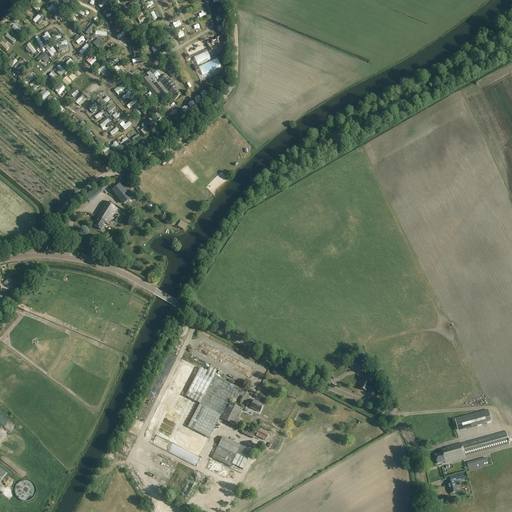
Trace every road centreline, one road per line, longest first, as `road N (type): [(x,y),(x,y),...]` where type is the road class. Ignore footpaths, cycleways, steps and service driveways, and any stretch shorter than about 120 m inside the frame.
road 1 (tertiary): [(424,511),(413,446),(384,410),(125,274),(50,255)]
road 2 (unclassified): [(50,255),(61,209),(97,178),(178,143)]
road 3 (track): [(231,0),(232,85),(178,143)]
